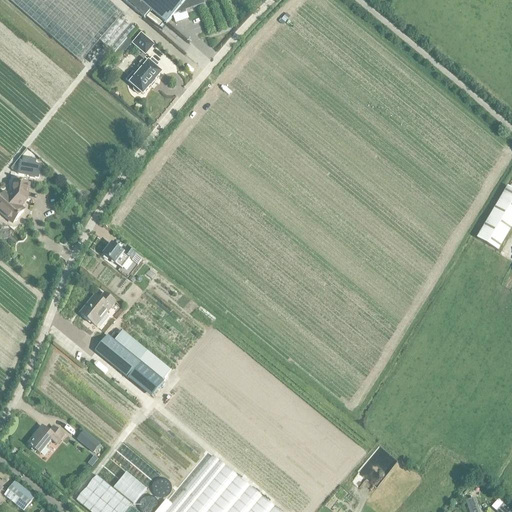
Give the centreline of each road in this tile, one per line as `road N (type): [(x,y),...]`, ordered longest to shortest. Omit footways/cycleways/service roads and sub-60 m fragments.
road 1 (unclassified): [(0,423),(109,192),(269,0)]
road 2 (track): [(0,178),(95,58),(113,58),(144,24)]
road 3 (unclassified): [(511,128),(359,0)]
